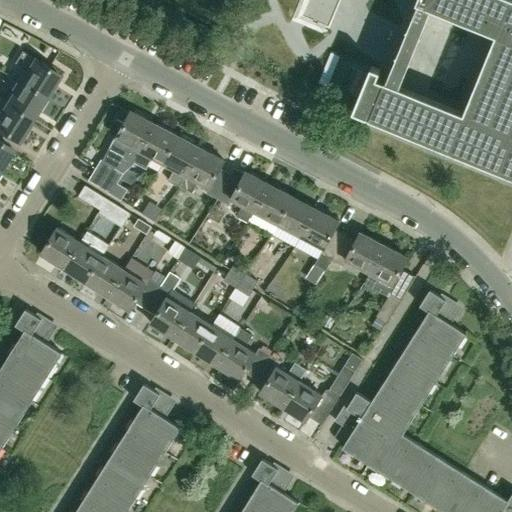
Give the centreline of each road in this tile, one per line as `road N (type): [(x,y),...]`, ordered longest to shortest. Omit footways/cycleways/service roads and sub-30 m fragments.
road 1 (residential): [(511,308),(448,237),(115,55)]
road 2 (residential): [(379,511),(0,271)]
road 3 (residential): [(0,246),(115,55)]
road 4 (residential): [(115,55),(0,0)]
